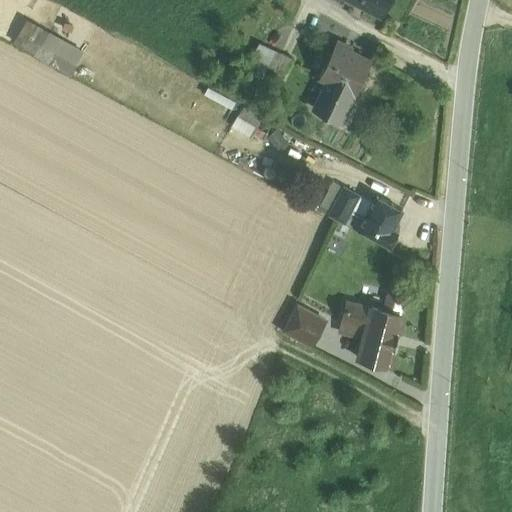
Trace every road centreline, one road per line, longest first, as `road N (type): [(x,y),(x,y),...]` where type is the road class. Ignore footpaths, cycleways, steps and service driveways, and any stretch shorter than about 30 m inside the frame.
road 1 (tertiary): [(432,511),(476,0)]
road 2 (track): [(437,422),(278,335)]
